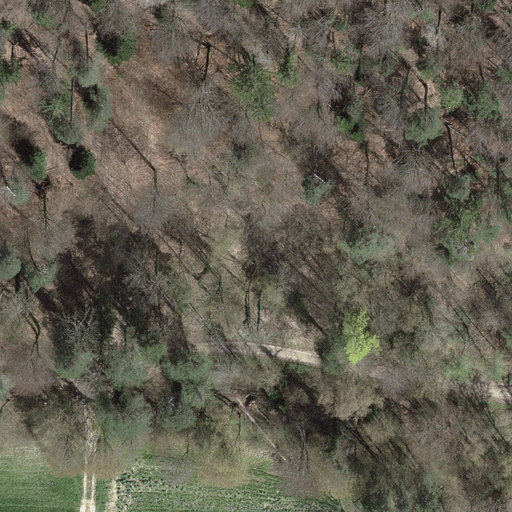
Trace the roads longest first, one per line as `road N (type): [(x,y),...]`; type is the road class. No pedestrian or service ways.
road 1 (track): [(511,393),(236,348),(155,354),(0,385)]
road 2 (track): [(91,369),(83,511)]
